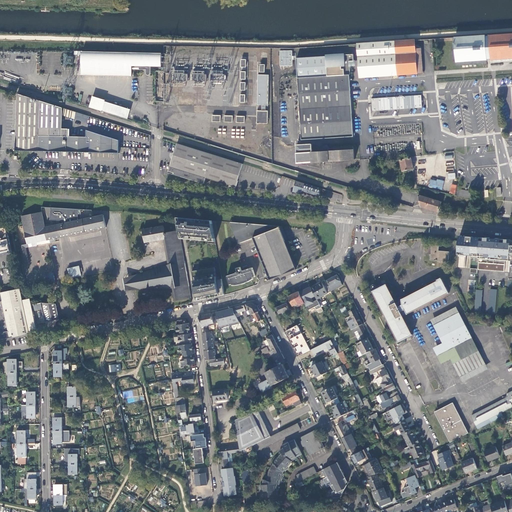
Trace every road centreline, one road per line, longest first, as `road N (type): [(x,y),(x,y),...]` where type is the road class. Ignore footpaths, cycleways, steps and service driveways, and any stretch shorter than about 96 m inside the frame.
road 1 (secondary): [(29,182),(344,211)]
road 2 (residential): [(259,290),(365,511)]
road 3 (residential): [(335,259),(434,447)]
road 4 (residential): [(193,310),(219,503)]
road 5 (residential): [(46,511),(44,341)]
road 6 (secondary): [(344,211),(511,229)]
road 7 (residential): [(193,310),(44,341)]
road 8 (residential): [(392,511),(511,465)]
